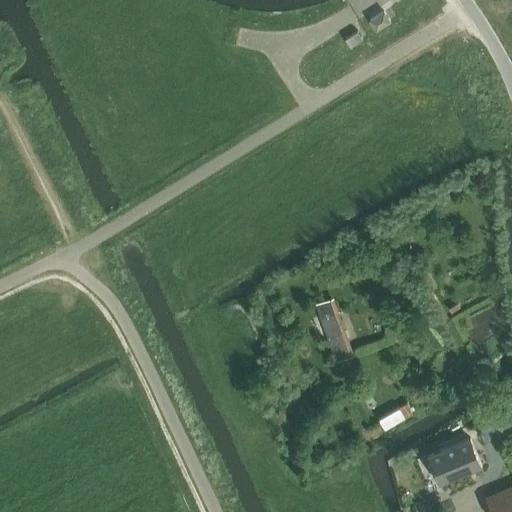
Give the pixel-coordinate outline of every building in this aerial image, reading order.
[(391,21),(391,20),(384,11),(370,20),(377,30),(391,21)] [(351,47),(363,38),(358,30),(345,39),(351,47)] [(418,274),(428,291),(437,286),(426,269),(418,274)] [(338,310),(336,311),(321,316),(337,360),(354,354),(338,310)] [(400,406),(379,418),(385,429),(406,416),(400,406)] [(482,465),(471,437),(428,455),(440,483),(482,465)] [(511,511),(511,485),(487,496),(492,511),(511,511)]
